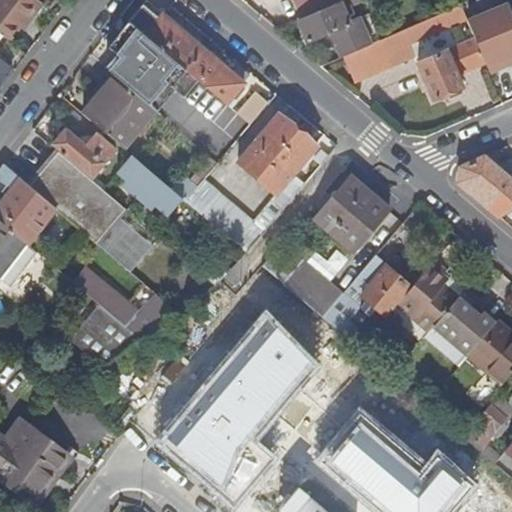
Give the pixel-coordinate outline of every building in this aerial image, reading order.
[(38,0),(0,0),(0,33),(9,40),(20,26),(24,29),(43,3),(38,0)] [(38,0),(43,3),(50,9),(57,0),(38,0)] [(294,0),(301,17),(340,0),(294,0)] [(336,42),(343,56),(379,41),(366,13),(353,19),(348,6),(359,1),(358,0),(340,0),(301,17),(298,19),(307,40),(324,32),(330,45),(336,42)] [(126,22),(137,31),(155,11),(144,1),(126,22)] [(165,54),(183,70),(224,104),(241,83),(160,14),(143,35),(165,54)] [(126,22),(125,21),(105,47),(114,54),(132,70),(133,70),(135,71),(137,71),(139,70),(140,69),(144,65),(172,89),(181,97),(195,80),(183,70),(165,54),(143,35),(137,31),(126,22)] [(414,58),(402,30),(379,41),(343,56),(354,83),(414,58)] [(489,34),(473,40),(484,63),(498,57),(489,34)] [(456,75),(484,63),(473,40),(417,64),(432,99),(461,86),(456,75)] [(114,54),(103,67),(112,76),(153,110),(154,110),(172,89),(144,65),(140,69),(139,70),(137,71),(135,71),(133,70),(132,70),(114,54)] [(0,81),(11,68),(0,59),(0,81)] [(153,110),(112,76),(80,114),(121,148),(153,110)] [(254,90),(237,111),(250,122),(267,101),(254,90)] [(273,193),(315,145),(277,112),(235,160),(273,193)] [(56,141),(94,175),(117,148),(100,132),(91,142),(86,142),(68,128),(56,141)] [(56,209),(96,242),(124,209),(103,191),(58,152),(29,186),(56,209)] [(171,213),(185,197),(133,154),(120,170),(129,178),(125,182),(138,193),(142,189),(171,213)] [(456,182),(497,217),(511,207),(511,182),(482,157),(458,166),(456,182)] [(0,181),(12,191),(0,205),(0,220),(29,245),(56,209),(29,186),(6,167),(0,174),(0,181)] [(249,250),(267,229),(206,177),(188,199),(249,250)] [(317,220),(355,252),(390,210),(351,178),(317,220)] [(29,245),(0,220),(0,277),(13,288),(40,254),(29,245)] [(412,288),(376,257),(344,294),(324,319),(361,350),(372,337),(352,321),(362,308),(372,316),(379,308),(389,317),(400,303),(412,288)] [(304,261),(283,285),(324,319),(344,294),(304,261)] [(435,261),(412,288),(400,303),(432,330),(435,326),(459,298),(439,280),(447,271),(435,261)] [(73,282),(97,302),(138,336),(155,325),(86,267),(73,282)] [(474,311),(476,307),(479,304),(464,292),(459,298),(474,311)] [(435,326),(470,355),(496,324),(476,307),(474,311),(459,298),(435,326)] [(138,336),(97,302),(68,337),(99,364),(138,336)] [(318,364),(264,308),(156,439),(236,509),(278,457),(258,438),(318,364)] [(503,385),(511,374),(511,333),(498,322),(496,324),(470,355),(469,356),(503,385)] [(469,356),(470,355),(435,326),(432,330),(426,337),(459,367),(469,356)] [(425,461),(359,405),(312,461),(373,511),(455,511),(478,484),(436,449),(425,461)] [(472,445),(477,449),(481,445),(482,446),(505,419),(490,406),(477,422),(476,424),(468,434),(476,441),(472,445)] [(0,477),(33,502),(68,453),(24,421),(8,442),(0,435),(0,477)] [(329,511),(297,485),(276,510),(278,511),(329,511)]
